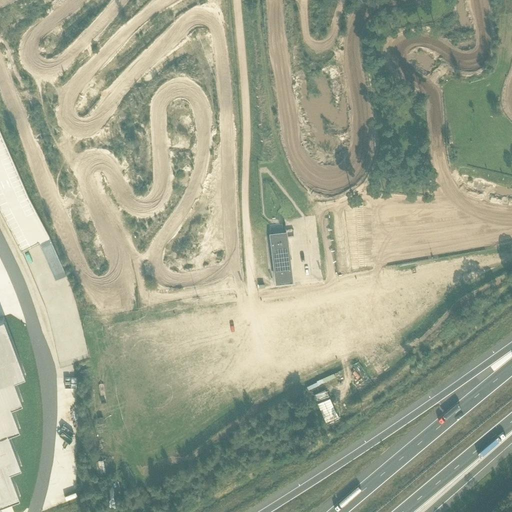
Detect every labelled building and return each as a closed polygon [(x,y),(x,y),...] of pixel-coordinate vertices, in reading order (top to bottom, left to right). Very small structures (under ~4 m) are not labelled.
[(0,204),(22,251),(50,237),(25,184),(14,189),(11,183),(6,185),(4,181),(10,178),(8,175),(0,179),(0,204)] [(292,280),(286,230),(270,232),(276,282),(292,280)] [(0,503),(19,496),(9,470),(21,466),(8,433),(19,428),(11,406),(22,402),(13,379),(25,375),(3,318),(0,318),(0,503)] [(52,362),(64,360),(62,350),(50,353),(52,362)] [(315,392),(325,422),(338,418),(328,388),(315,392)] [(65,490),(78,490),(78,474),(65,474),(65,490)]
